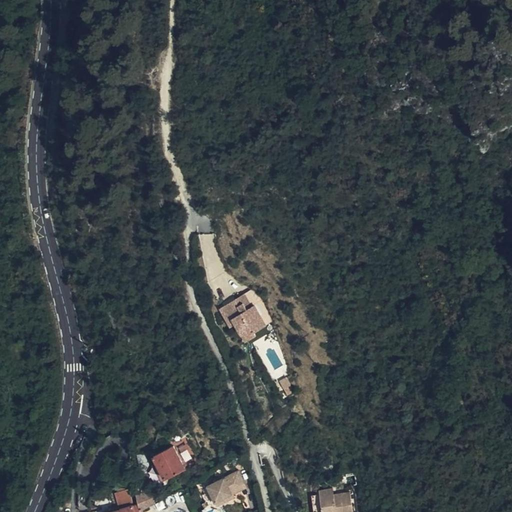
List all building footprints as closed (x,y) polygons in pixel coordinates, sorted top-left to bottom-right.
[(241,282),(221,294),(229,308),(233,305),(236,308),(232,310),(234,312),(240,323),(249,318),(251,322),(252,321),(264,314),(252,294),(249,295),(241,282)] [(229,308),(221,294),(217,296),(228,315),(234,312),(232,310),(236,308),(233,305),(229,308)] [(267,308),(262,309),(267,322),(272,320),(267,308)] [(254,325),(252,321),(251,322),(249,318),(240,323),(244,330),(254,325)] [(279,369),(283,377),(289,373),(285,366),(279,369)] [(183,456),(174,434),(154,442),(164,466),(183,456)] [(207,474),(215,492),(232,484),(231,481),(245,474),(239,460),(207,474)] [(231,481),(232,484),(247,478),(245,474),(231,481)] [(114,478),(119,495),(133,491),(131,484),(124,485),(122,476),(114,478)] [(138,490),(140,499),(154,491),(149,479),(135,482),(138,490)] [(333,481),(318,484),(310,485),(315,510),(323,508),(336,505),(336,508),(354,504),(349,481),(333,484),(333,481)] [(232,484),(215,492),(216,495),(234,488),(232,484)] [(119,495),(119,496),(121,502),(140,499),(138,490),(133,491),(119,495)] [(85,504),(87,511),(109,507),(121,504),(121,502),(119,496),(103,501),(102,499),(85,504)] [(121,504),(109,507),(110,511),(128,511),(129,511),(143,509),(140,499),(121,502),(121,504)]
